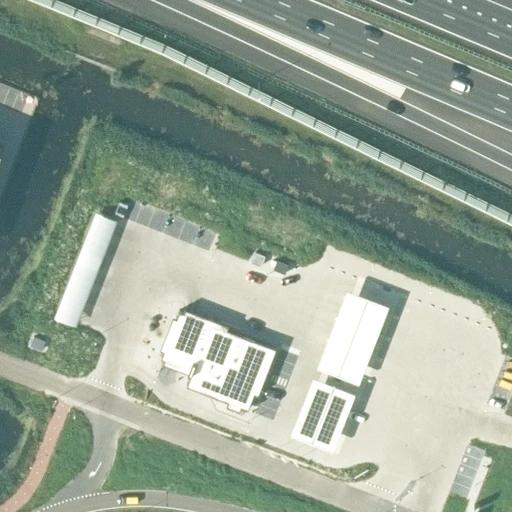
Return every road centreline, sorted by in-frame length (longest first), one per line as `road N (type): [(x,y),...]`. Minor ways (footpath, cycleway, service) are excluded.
road 1 (motorway): [(212,0),(393,106),(511,161)]
road 2 (motorway): [(252,0),(511,110)]
road 3 (unclassified): [(105,402),(362,501)]
road 4 (tertiary): [(227,511),(161,499),(74,508)]
